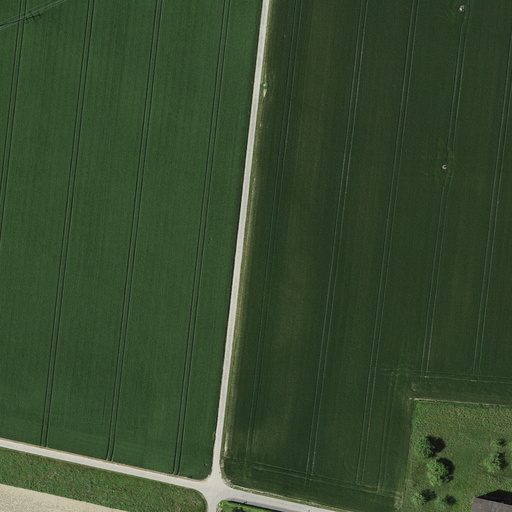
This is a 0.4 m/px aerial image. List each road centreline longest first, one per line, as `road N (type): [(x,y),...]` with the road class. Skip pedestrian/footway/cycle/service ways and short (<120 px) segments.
road 1 (track): [(212,489),(266,0)]
road 2 (track): [(212,489),(0,443)]
